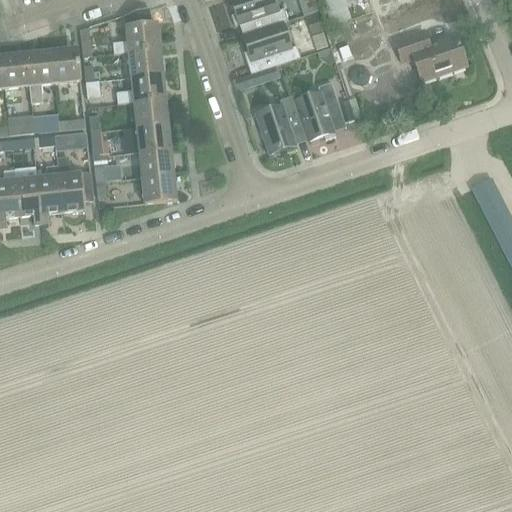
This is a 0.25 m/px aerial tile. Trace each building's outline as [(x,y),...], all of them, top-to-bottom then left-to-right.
[(249,37),(282,25),(289,23),(285,11),(278,13),(273,0),(233,0),(231,1),(236,16),(231,18),(235,29),(245,25),(249,37)] [(436,1),(435,0),(400,0),(405,12),(436,1)] [(125,30),(151,28),(149,11),(124,19),(125,30)] [(282,25),(249,37),(243,39),(248,54),(244,55),(248,66),(257,63),(261,74),(301,61),(297,49),(291,51),(282,25)] [(127,45),(113,47),(114,57),(128,56),(160,53),(158,27),(151,28),(125,30),(127,45)] [(80,35),(81,44),(83,61),(92,60),(90,41),(101,40),(100,33),(80,35)] [(424,35),(396,44),(403,66),(414,62),(422,85),(467,70),(457,40),(429,49),(424,35)] [(348,48),(332,54),(336,65),(352,59),(348,48)] [(77,52),(51,54),(55,87),(80,84),(77,52)] [(160,53),(128,56),(131,81),(163,78),(160,53)] [(55,87),(51,54),(26,57),(30,89),(29,89),(31,107),(43,106),(41,88),(55,87)] [(26,57),(1,60),(5,92),(29,89),(30,89),(26,57)] [(84,70),(85,86),(95,85),(93,69),(84,70)] [(362,88),(367,86),(369,78),(367,73),(359,71),(354,74),(352,81),(355,86),(362,88)] [(108,93),(122,91),(120,74),(106,76),(108,93)] [(233,83),(237,95),(256,88),(252,77),(233,83)] [(118,108),(133,106),(166,103),(163,78),(131,81),(132,94),(116,96),(118,108)] [(95,85),(85,86),(87,102),(101,101),(99,84),(95,85)] [(320,96),(295,105),(306,139),(308,144),(324,139),(326,143),(336,140),(332,130),(345,126),(331,86),(318,90),(320,96)] [(295,105),(293,99),(280,103),(282,109),(256,118),(268,155),(269,157),(286,152),(287,156),(297,153),(294,143),(306,139),(295,105)] [(133,106),(136,131),(169,128),(166,103),(133,106)] [(41,136),(43,135),(59,134),(58,125),(58,118),(39,120),(41,136)] [(91,136),(100,135),(98,119),(89,120),(91,136)] [(84,122),(58,125),(59,134),(85,131),(84,122)] [(25,128),(8,130),(9,139),(26,137),(25,128)] [(136,131),(139,156),(171,153),(169,128),(136,131)] [(0,139),(9,139),(8,130),(0,130),(0,139)] [(100,135),(91,136),(92,152),(102,151),(100,135)] [(71,147),(70,138),(54,139),(55,149),(71,147)] [(39,150),(55,149),(54,139),(38,141),(39,150)] [(28,142),(11,144),(12,153),(28,151),(28,142)] [(11,144),(0,144),(0,154),(12,153),(11,144)] [(139,156),(141,181),(174,178),(171,153),(139,156)] [(84,205),(93,204),(90,175),(70,178),(68,161),(57,162),(57,170),(58,179),(62,216),(84,213),(84,205)] [(104,169),(95,170),(94,170),(96,186),(105,185),(104,169)] [(37,181),(42,227),(50,226),(49,217),(62,216),(58,179),(57,170),(47,171),(48,180),(37,181)] [(5,184),(0,184),(0,231),(7,231),(6,221),(19,220),(15,183),(15,175),(4,176),(5,184)] [(177,204),(174,178),(141,181),(144,207),(177,204)] [(37,181),(15,183),(19,220),(33,219),(34,228),(42,227),(37,181)] [(511,232),(487,182),(469,191),(511,276),(511,232)] [(105,185),(96,186),(98,202),(107,201),(105,185)]
